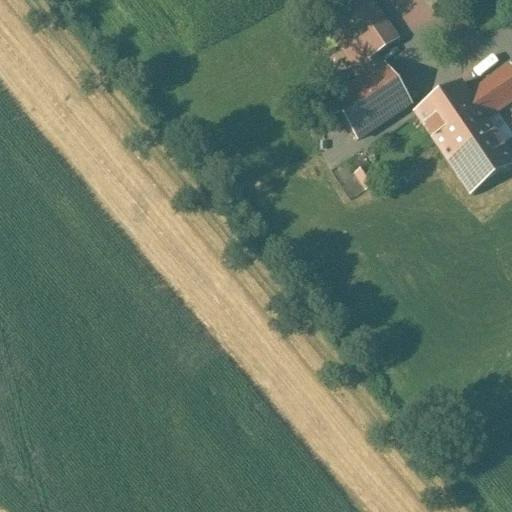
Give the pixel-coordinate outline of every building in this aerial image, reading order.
[(403,51),(367,0),(363,0),(328,24),(349,55),(337,63),(353,86),(381,66),(403,51)] [(353,86),(325,105),(352,144),(408,105),(381,66),(353,86)] [(511,67),(469,95),(484,119),(511,101),(511,67)] [(461,83),(414,114),(437,150),(484,119),(469,95),(467,92),(461,83)] [(511,161),(484,119),(437,150),(467,197),(511,168),(511,161)] [(370,167),(358,173),(365,189),(378,183),(370,167)]
